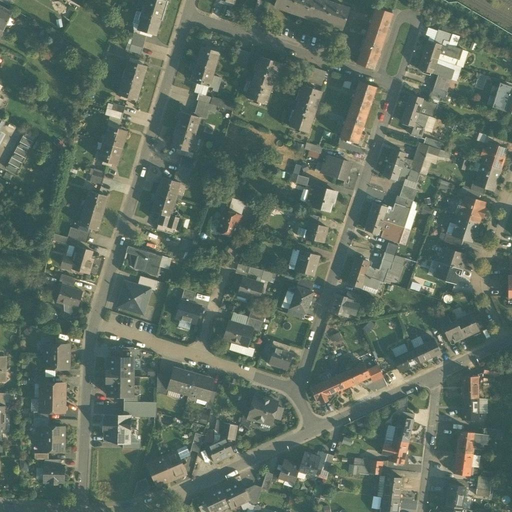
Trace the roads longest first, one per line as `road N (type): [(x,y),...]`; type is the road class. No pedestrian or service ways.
road 1 (residential): [(187,16),(92,325)]
road 2 (residential): [(296,391),(397,85)]
road 3 (unclassified): [(312,430),(156,502),(105,511)]
road 4 (residential): [(296,391),(92,325)]
road 5 (residential): [(187,16),(379,79)]
road 6 (residential): [(92,325),(80,511)]
road 7 (residential): [(511,189),(483,267),(483,296),(503,342)]
road 8 (residential): [(397,85),(415,29),(409,16),(397,23),(379,79)]
road 9 (residential): [(439,372),(420,511)]
road 10 (unclassified): [(439,372),(312,430)]
